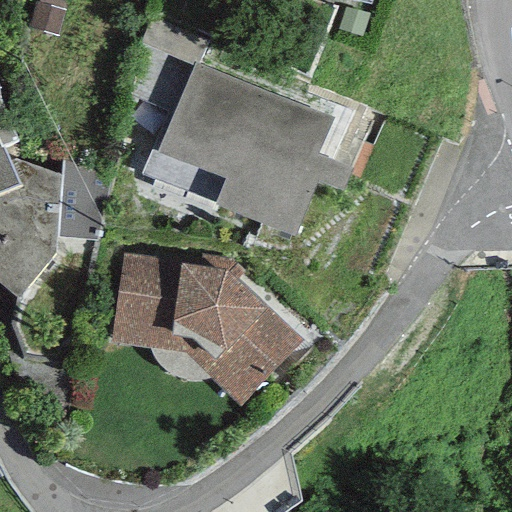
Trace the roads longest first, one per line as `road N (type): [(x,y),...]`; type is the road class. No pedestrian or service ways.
road 1 (residential): [(511,211),(482,221),(446,254),(283,456),(179,511)]
road 2 (residential): [(69,511),(23,464),(0,410)]
